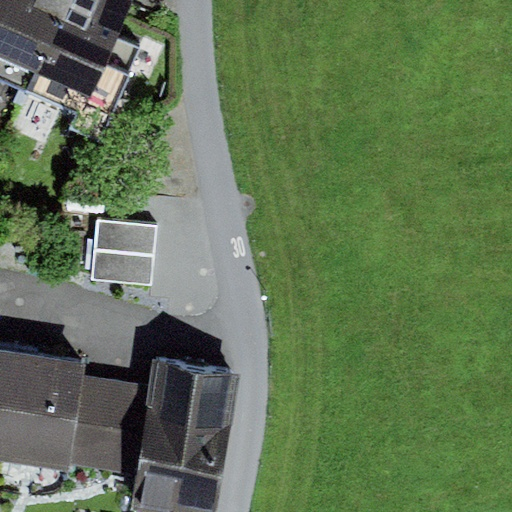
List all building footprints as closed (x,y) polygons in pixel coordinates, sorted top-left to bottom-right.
[(0,0),(0,25),(11,0),(0,0)] [(79,0),(11,0),(3,20),(0,25),(0,48),(48,70),(79,0)] [(130,0),(79,0),(48,70),(88,88),(69,128),(102,143),(146,48),(116,34),(130,0)] [(158,222),(97,216),(91,278),(152,284),(158,222)] [(0,444),(16,345),(0,342),(0,444)] [(88,356),(16,345),(0,444),(0,456),(136,479),(152,384),(85,373),(88,356)] [(157,353),(152,384),(136,479),(132,502),(194,511),(215,511),(239,366),(157,353)]
